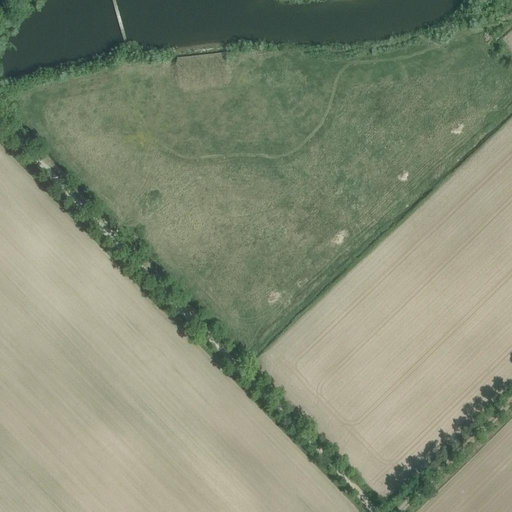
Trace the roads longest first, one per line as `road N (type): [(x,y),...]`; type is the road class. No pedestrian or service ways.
road 1 (track): [(376,511),(186,316)]
road 2 (unclassified): [(186,316),(0,121)]
road 3 (track): [(511,401),(399,511)]
